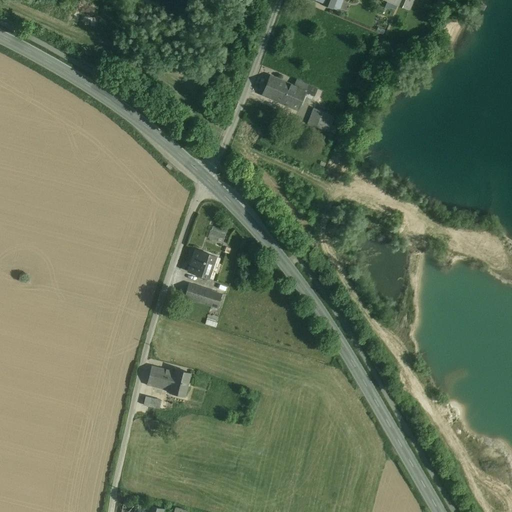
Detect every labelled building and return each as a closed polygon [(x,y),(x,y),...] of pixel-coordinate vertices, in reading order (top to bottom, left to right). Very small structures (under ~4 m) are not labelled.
[(342,0),(335,0),(332,7),(337,9),(340,8),(343,0),(342,0)] [(383,0),(385,1),(411,11),(415,0),(383,0)] [(294,85),(271,75),(263,94),(298,110),(306,91),(294,85)] [(309,84),(302,81),(297,79),(294,85),(306,91),(309,84)] [(323,111),(314,107),(308,123),(317,127),(323,111)] [(335,116),(323,111),(317,127),(329,131),(335,116)] [(222,258),(195,250),(188,271),(215,280),(222,258)] [(223,294),(190,284),(186,300),(218,309),(223,294)] [(184,400),(185,394),(187,394),(191,374),(152,366),(147,385),(171,391),(169,397),(184,400)] [(162,400),(146,397),(144,406),(160,409),(162,400)] [(123,511),(164,511),(165,510),(162,509),(163,507),(150,505),(149,507),(125,503),(123,511)]
